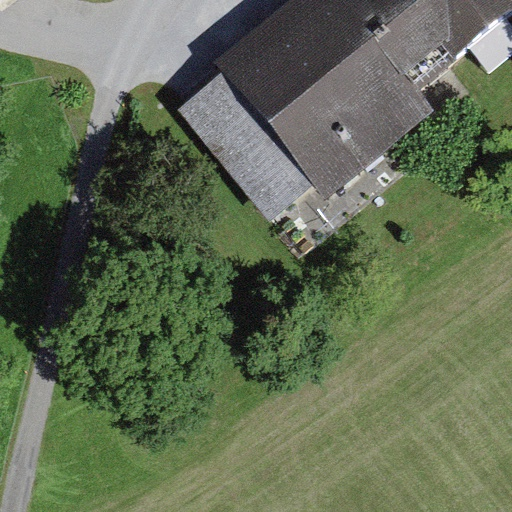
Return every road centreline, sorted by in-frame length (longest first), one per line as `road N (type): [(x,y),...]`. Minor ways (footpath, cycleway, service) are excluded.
road 1 (track): [(160,0),(102,114),(17,511)]
road 2 (track): [(0,25),(135,39)]
